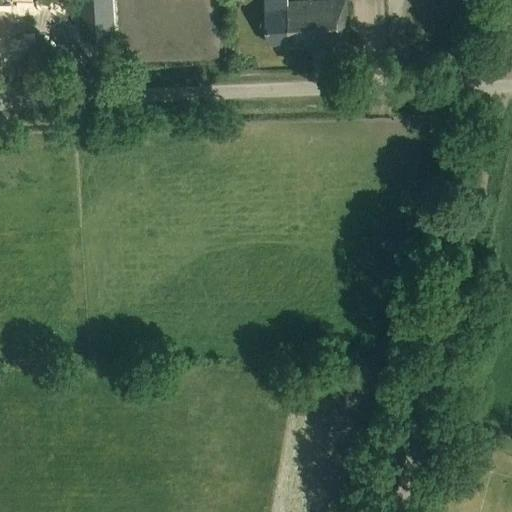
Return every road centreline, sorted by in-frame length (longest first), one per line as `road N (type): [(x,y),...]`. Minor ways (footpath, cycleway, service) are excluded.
road 1 (track): [(511,58),(398,511)]
road 2 (unclassified): [(90,102),(511,85)]
